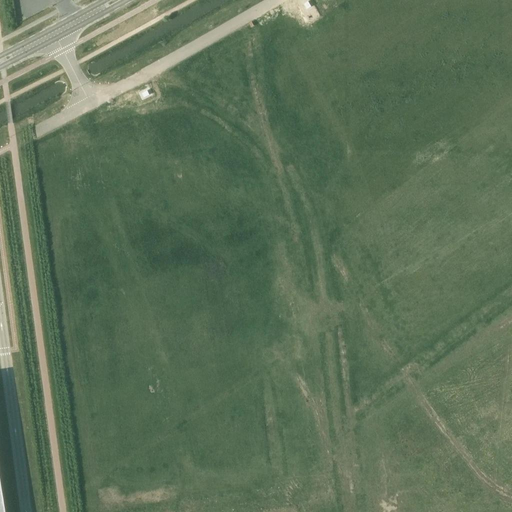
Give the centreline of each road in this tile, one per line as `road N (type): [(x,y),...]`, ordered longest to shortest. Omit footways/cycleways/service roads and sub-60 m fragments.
road 1 (unclassified): [(275,0),(89,102)]
road 2 (unknown): [(345,511),(326,345)]
